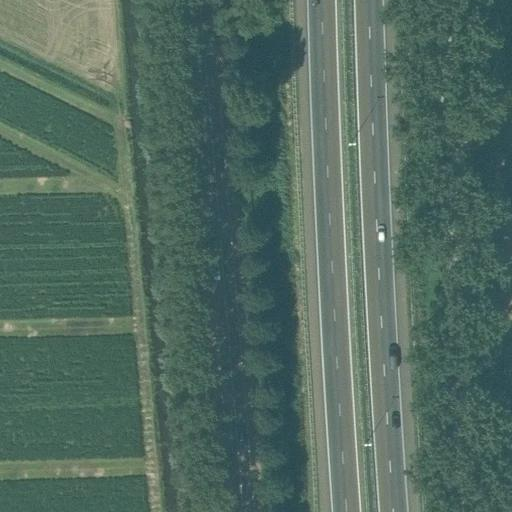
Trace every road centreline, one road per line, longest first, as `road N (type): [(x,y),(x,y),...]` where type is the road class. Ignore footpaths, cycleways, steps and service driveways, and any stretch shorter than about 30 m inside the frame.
road 1 (tertiary): [(242,511),(199,0)]
road 2 (motorway): [(404,511),(379,0)]
road 3 (unclassified): [(467,511),(445,0)]
road 4 (motorway): [(320,0),(325,379),(335,511)]
